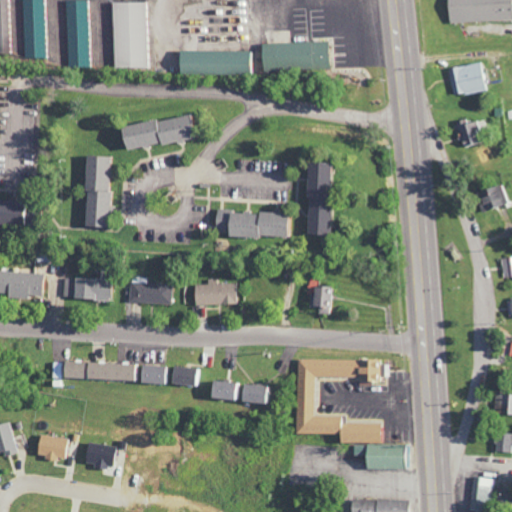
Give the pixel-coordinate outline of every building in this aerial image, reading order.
[(13,0),(0,0),(0,49),(14,49),(13,0)] [(511,0),(447,0),(448,23),(511,20),(511,0)] [(90,1),(68,1),(70,68),(92,67),(90,1)] [(147,2),(112,3),(114,69),(149,68),(147,2)] [(260,45),(261,72),(329,69),(328,41),(260,45)] [(251,52),(178,50),(178,74),(250,75),(251,52)] [(485,91),(482,73),(484,73),(483,63),(448,69),(453,96),(485,91)] [(119,128),(123,151),(192,138),(188,115),(119,128)] [(464,146),(481,143),(478,121),(469,123),(468,120),(460,121),(464,146)] [(82,228),(107,229),(110,157),(85,156),(82,228)] [(328,236),(330,164),(307,163),(305,235),(328,236)] [(505,184),(477,193),(483,212),(511,203),(505,184)] [(0,201),(0,225),(20,226),(21,203),(0,201)] [(284,238),(285,214),(214,211),(214,236),(284,238)] [(511,277),(511,257),(503,258),(504,278),(511,277)] [(43,273),(0,271),(0,295),(42,297),(43,273)] [(112,278),(73,277),(73,299),(111,300),(112,278)] [(130,302),(172,304),(173,284),(146,283),(146,277),(131,277),(130,302)] [(236,283),(217,283),(217,278),(207,279),(208,284),(194,284),(195,305),(236,303),(236,283)] [(317,305),(317,313),(331,314),(332,286),(311,285),(310,304),(317,305)] [(295,433),(339,434),(338,442),(382,443),(382,434),(381,434),(382,423),(345,422),(345,416),(314,415),(315,376),(386,378),(386,361),(297,358),(295,433)] [(202,367),(54,360),(54,377),(201,384),(202,367)] [(271,403),(273,386),(210,380),(208,398),(271,403)] [(511,392),(496,392),(495,414),(511,414),(511,392)] [(0,423),(0,456),(18,450),(8,420),(0,423)] [(511,433),(496,432),(494,451),(511,452),(511,442),(511,433)] [(63,459),(66,438),(39,434),(36,456),(63,459)] [(111,469),(114,445),(87,442),(84,462),(93,463),(93,467),(111,469)] [(405,469),(406,444),(352,443),(351,454),(363,454),(363,468),(405,469)] [(493,478),(472,477),(470,510),(492,511),(493,478)] [(511,489),(497,489),(496,504),(511,505),(511,489)] [(408,511),(409,500),(350,498),(349,511),(408,511)]
